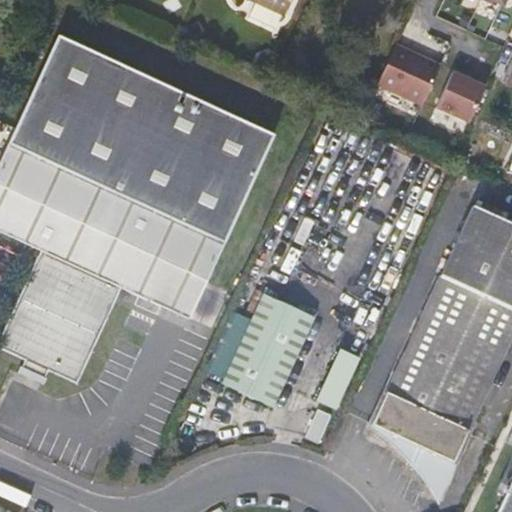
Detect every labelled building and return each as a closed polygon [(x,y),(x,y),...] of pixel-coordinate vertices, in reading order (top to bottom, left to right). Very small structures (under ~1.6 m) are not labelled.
[(286,4),(276,0),(256,0),(253,7),(279,19),(286,4)] [(305,0),(299,0),(296,9),(300,11),(305,0)] [(57,34),(7,143),(0,157),(0,231),(41,250),(0,326),(0,346),(19,356),(13,370),(41,383),(48,369),(76,382),(119,286),(164,307),(189,318),(223,242),(274,134),(57,34)] [(394,47),(376,87),(421,108),(439,69),(394,47)] [(259,58),(255,66),(269,73),(275,59),(267,55),(259,58)] [(485,89),(451,74),(435,110),(468,126),(485,89)] [(511,223),(473,205),(395,373),(374,418),(407,433),(412,421),(422,425),(423,435),(427,441),(433,447),(443,450),(450,449),(458,445),(463,440),(471,423),(511,334),(511,223)] [(272,406),(314,317),(263,293),(221,383),(272,406)] [(313,399),(333,408),(356,355),(335,346),(313,399)] [(392,371),(367,425),(376,432),(395,448),(408,461),(423,480),(439,504),(476,426),(471,423),(463,440),(458,445),(450,449),(443,450),(433,447),(427,441),(423,435),(422,425),(412,421),(407,433),(374,418),(395,373),(392,371)] [(511,511),(511,479),(496,511),(511,511)]
